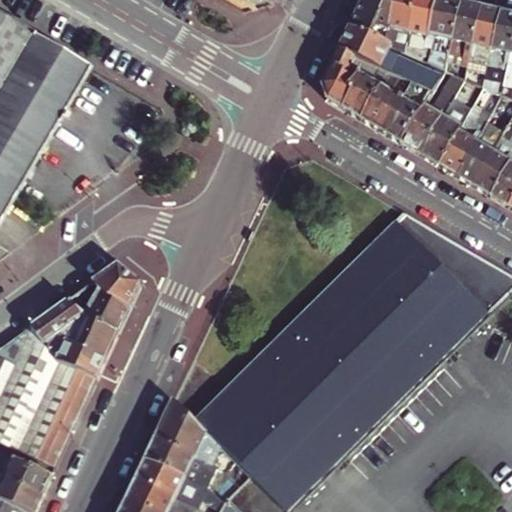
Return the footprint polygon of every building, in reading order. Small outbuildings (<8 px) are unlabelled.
[(380,30),(390,32),(396,0),(364,0),(350,30),(377,42),(380,30)] [(387,47),(405,55),(417,0),(396,0),(390,32),(387,47)] [(417,0),(405,55),(425,64),(427,56),(438,0),(417,0)] [(447,74),(451,59),(462,4),(442,0),(438,0),(427,56),(434,57),(432,67),(447,74)] [(451,59),(471,63),(482,9),(462,4),(451,59)] [(481,66),(489,68),(502,14),(482,9),(471,63),(481,66)] [(0,89),(33,33),(0,14),(0,89)] [(489,68),(509,73),(511,60),(511,16),(502,14),(489,68)] [(434,95),(447,74),(432,67),(425,64),(405,55),(387,47),(377,42),(350,30),(340,53),(365,64),(390,75),(411,84),(434,95)] [(0,89),(0,219),(89,66),(33,33),(0,89)] [(353,95),(349,92),(365,64),(340,53),(324,87),(329,104),(344,112),(353,95)] [(456,68),(469,71),(471,63),(451,59),(447,74),(455,77),(456,68)] [(344,112),(362,123),(390,75),(365,64),(349,92),(353,95),(344,112)] [(477,87),(484,90),(489,68),(481,66),(477,87)] [(403,146),(420,157),(454,102),(466,82),(455,77),(447,74),(434,95),(403,146)] [(362,123),(382,134),(411,84),(390,75),(362,123)] [(382,134),(403,146),(434,95),(411,84),(382,134)] [(439,168),(457,178),(485,130),(493,115),(498,107),(504,97),(496,94),(486,112),(484,116),(483,116),(477,125),(467,119),(439,168)] [(502,120),(511,126),(511,124),(511,100),(504,98),(504,97),(498,107),(506,112),(502,120)] [(420,157),(439,168),(467,119),(472,111),(454,102),(420,157)] [(483,116),(484,116),(486,112),(475,106),(472,111),(467,119),(477,125),(483,116)] [(485,130),(502,140),(511,126),(502,120),(493,115),(485,130)] [(474,189),(492,199),(511,164),(511,145),(511,146),(511,145),(511,124),(511,126),(502,140),(474,189)] [(457,178),(474,189),(502,140),(485,130),(457,178)] [(511,206),(511,164),(492,199),(510,210),(511,206)] [(306,503),(416,394),(511,298),(511,278),(456,246),(404,215),(322,297),(229,389),(210,408),(306,503)] [(93,323),(118,336),(141,286),(118,268),(68,305),(93,323)] [(56,363),(97,382),(118,336),(93,323),(68,305),(33,330),(50,354),(56,363)] [(35,365),(50,354),(33,330),(18,342),(35,365)] [(23,374),(35,365),(18,342),(6,350),(23,374)] [(0,385),(2,389),(23,374),(6,350),(0,354),(0,385)] [(0,445),(53,475),(97,382),(56,363),(50,354),(35,365),(23,374),(2,389),(0,391),(0,445)] [(217,471),(225,454),(194,424),(174,404),(156,442),(217,471)] [(283,511),(296,511),(306,503),(210,408),(194,424),(225,454),(251,479),(283,511)] [(147,463),(208,491),(217,471),(156,442),(147,463)] [(0,478),(43,498),(52,478),(0,454),(0,478)] [(137,483),(198,511),(208,491),(147,463),(137,483)] [(0,501),(22,511),(36,511),(43,498),(0,478),(0,501)] [(198,511),(137,483),(127,503),(145,511),(198,511)] [(0,511),(22,511),(0,501),(0,511)] [(237,511),(228,502),(225,505),(221,511),(237,511)] [(145,511),(127,503),(123,511),(145,511)]
